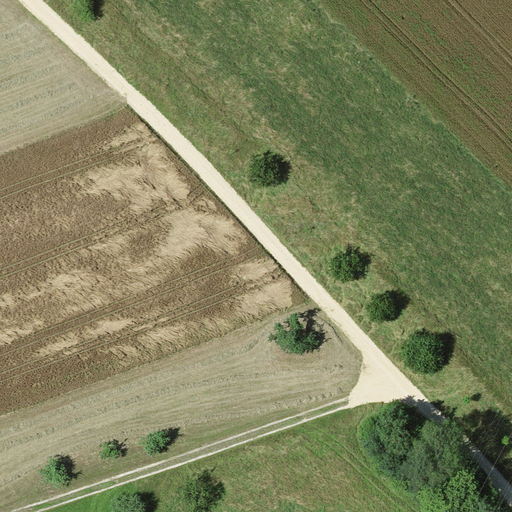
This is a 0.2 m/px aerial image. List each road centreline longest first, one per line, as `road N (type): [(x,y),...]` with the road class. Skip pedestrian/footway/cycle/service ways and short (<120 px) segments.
road 1 (track): [(33,0),(191,150),(511,498)]
road 2 (track): [(28,511),(366,394),(426,408)]
